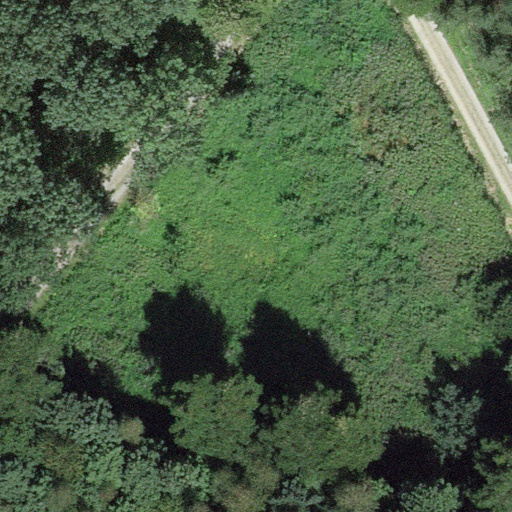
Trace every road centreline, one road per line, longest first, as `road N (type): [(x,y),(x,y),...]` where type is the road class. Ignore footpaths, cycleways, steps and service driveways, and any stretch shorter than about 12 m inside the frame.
road 1 (track): [(258,0),(108,213),(0,343)]
road 2 (track): [(398,0),(511,202)]
